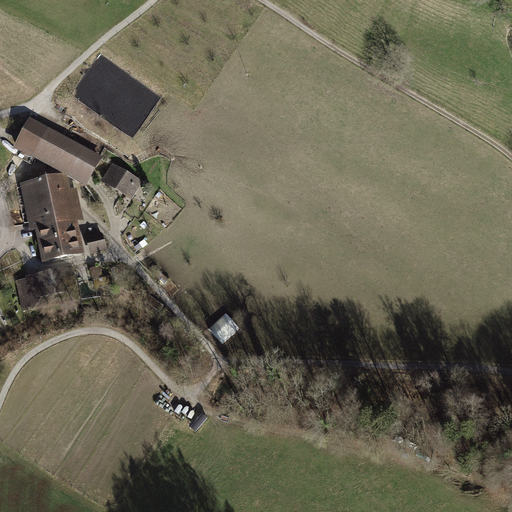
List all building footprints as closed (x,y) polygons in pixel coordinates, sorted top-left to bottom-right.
[(103,160),(33,123),(18,152),(87,189),(103,160)] [(115,166),(104,184),(131,200),(139,189),(135,187),(139,180),(115,166)] [(64,182),(31,189),(47,263),(83,255),(71,194),(67,195),(64,182)] [(101,231),(85,236),(91,253),(107,249),(101,231)] [(95,265),(89,267),(93,280),(105,277),(104,273),(97,274),(95,265)] [(164,265),(158,272),(165,279),(172,271),(164,265)] [(27,278),(28,282),(16,284),(22,307),(80,292),(74,267),(27,278)] [(228,313),(211,328),(223,342),(240,326),(228,313)]
